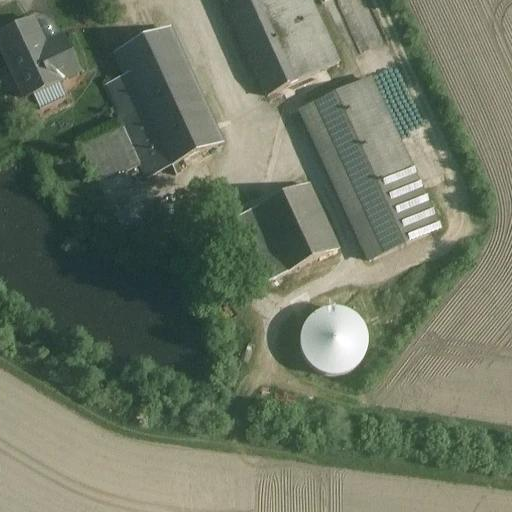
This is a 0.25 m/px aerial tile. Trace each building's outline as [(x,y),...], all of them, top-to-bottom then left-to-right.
[(221,0),(266,98),(338,66),(308,0),(221,0)] [(32,22),(0,36),(0,47),(25,101),(61,85),(60,83),(44,48),(32,22)] [(170,32),(114,57),(138,110),(120,119),(147,179),(221,146),(170,32)] [(63,39),(44,48),(60,83),(79,74),(63,39)] [(368,83),(300,115),(368,263),(437,232),(368,83)] [(308,188),(236,221),(266,286),(338,253),(308,188)] [(321,315),(321,330),(328,331),(328,343),(318,343),(318,376),(363,376),(363,315),(321,315)]
